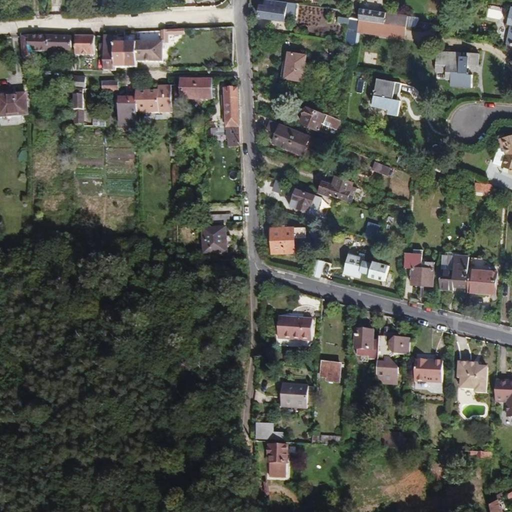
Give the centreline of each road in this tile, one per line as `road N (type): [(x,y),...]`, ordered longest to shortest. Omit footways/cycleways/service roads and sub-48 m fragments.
road 1 (residential): [(511,338),(251,272)]
road 2 (residential): [(255,511),(242,434),(251,272)]
road 3 (residential): [(251,272),(242,75)]
road 4 (residential): [(242,75),(73,72)]
road 5 (track): [(73,25),(237,13)]
